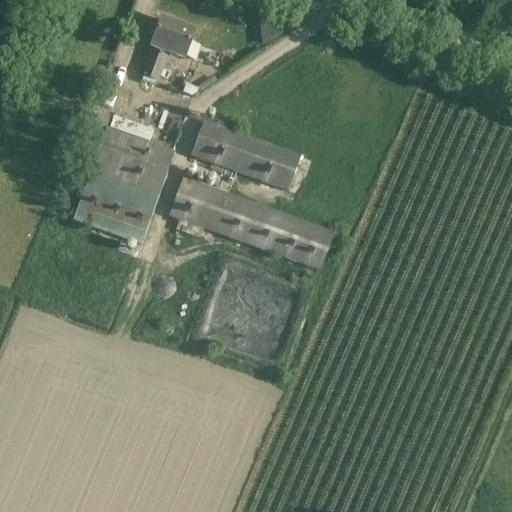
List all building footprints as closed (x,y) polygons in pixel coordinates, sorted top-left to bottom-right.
[(296,25),(261,12),(265,46),(296,25)] [(193,32),(161,21),(151,48),(152,49),(142,79),(157,84),(167,54),(183,60),(193,32)] [(207,105),(240,87),(233,73),(200,90),(207,105)] [(184,89),(182,94),(191,98),(197,94),(184,89)] [(94,117),(78,162),(92,168),(105,131),(109,122),(94,117)] [(300,158),(203,123),(191,158),(288,193),(300,158)] [(173,156),(105,131),(92,168),(72,223),(140,248),(173,156)] [(333,233),(182,179),(168,218),(179,222),(175,231),(199,240),(202,231),(319,273),(333,233)]
